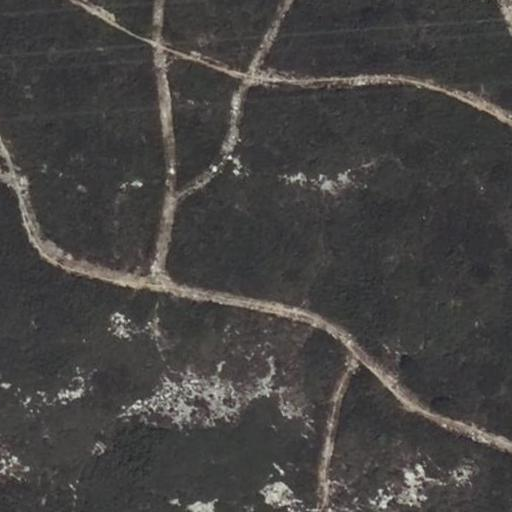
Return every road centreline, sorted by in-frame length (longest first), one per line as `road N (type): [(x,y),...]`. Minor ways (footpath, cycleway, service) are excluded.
road 1 (track): [(511,437),(460,425),(324,316),(106,272),(37,247),(0,169)]
road 2 (track): [(511,117),(404,75),(244,72),(94,0)]
